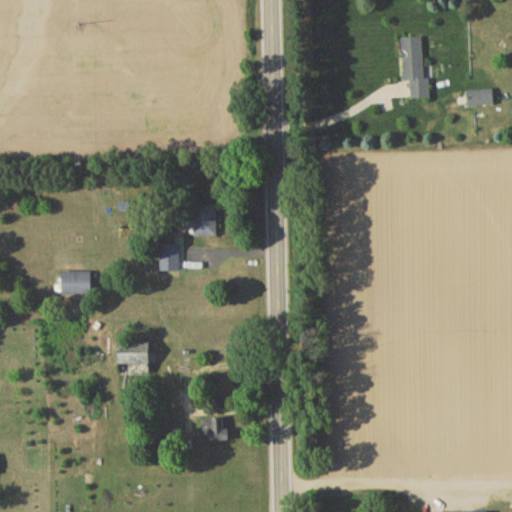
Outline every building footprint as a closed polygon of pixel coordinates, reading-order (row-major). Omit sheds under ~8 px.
[(412,84),(412,102),(428,102),(426,40),(404,41),(405,85),(412,84)] [(469,109),(495,109),(495,93),(469,93),(469,109)] [(218,207),(192,207),(191,239),(218,239),(218,207)] [(182,244),(160,244),(160,273),(182,273),(182,244)] [(64,275),(64,297),(93,297),(93,275),(64,275)] [(119,379),(152,379),(152,346),(119,346),(119,379)] [(230,420),(199,422),(200,445),(231,444),(230,420)]
